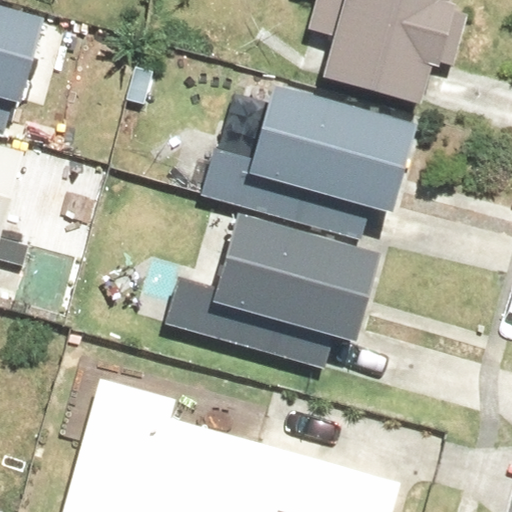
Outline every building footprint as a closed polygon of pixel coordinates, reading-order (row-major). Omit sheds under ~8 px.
[(334,78),(432,107),(445,63),(458,67),(475,8),(462,4),(463,0),(324,0),(317,28),(345,37),(334,78)] [(0,101),(33,111),(59,19),(0,2),(0,101)] [(286,86),(260,176),(406,219),(433,127),(286,86)] [(0,239),(13,244),(40,151),(0,139),(0,239)] [(250,213),(223,304),(369,347),(396,254),(250,213)] [(398,511),(405,485),(181,424),(188,401),(112,380),(76,511),(398,511)]
